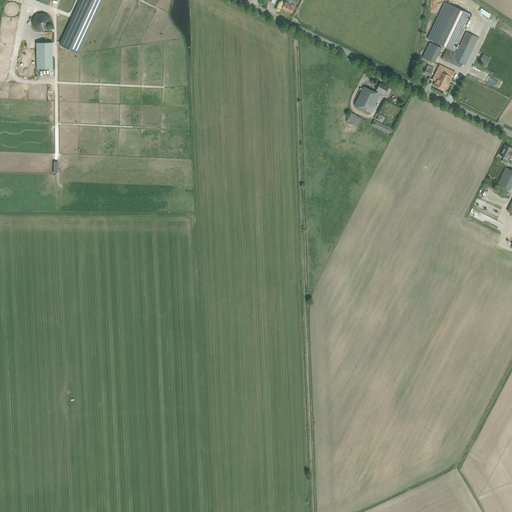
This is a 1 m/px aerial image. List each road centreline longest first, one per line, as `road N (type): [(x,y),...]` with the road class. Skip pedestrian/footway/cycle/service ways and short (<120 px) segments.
road 1 (track): [(313,511),(295,27)]
road 2 (unclassified): [(511,134),(238,0)]
